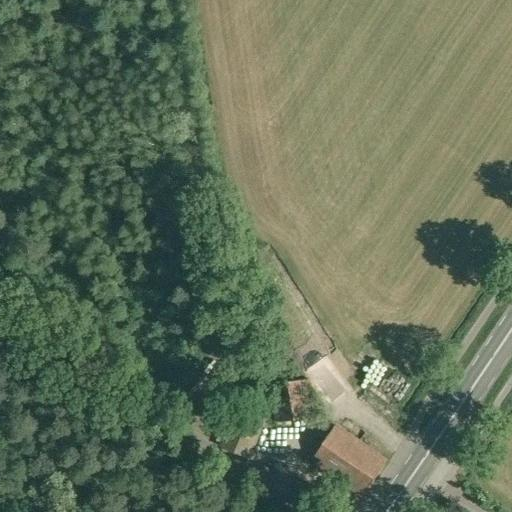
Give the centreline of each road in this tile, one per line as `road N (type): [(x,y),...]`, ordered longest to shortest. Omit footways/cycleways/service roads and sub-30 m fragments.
road 1 (unclassified): [(263,484),(0,296)]
road 2 (secondary): [(388,511),(511,332)]
